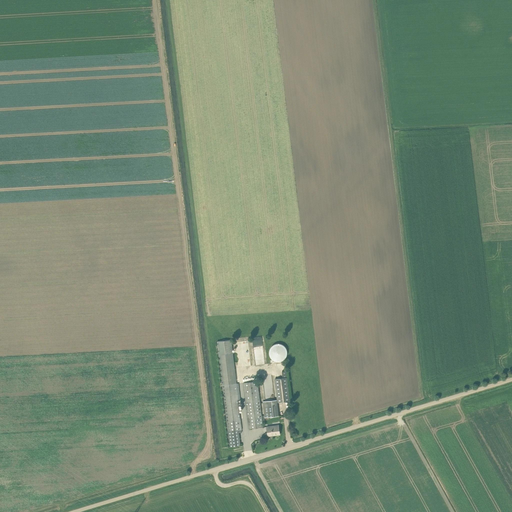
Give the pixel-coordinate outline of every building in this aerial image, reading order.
[(236,384),(231,340),(217,342),(222,385),(236,384)] [(277,362),(278,362),(280,362),(281,361),(283,361),(284,360),(285,359),(286,357),(287,356),(287,354),(287,353),(287,351),(287,350),(286,348),(285,347),(284,346),(283,345),(281,344),(280,344),(278,344),(277,344),(275,344),(274,345),(272,346),(271,347),(270,348),(270,350),(269,351),(269,353),(269,354),(270,356),(270,357),(271,359),(272,360),(274,361),(275,361),(277,362)] [(274,379),(277,403),(290,401),(287,377),(287,378),(286,371),(282,371),(283,378),(274,379)] [(243,383),(248,424),(249,429),(263,427),(262,423),(265,423),(264,416),(262,416),(257,381),(243,383)] [(238,383),(236,384),(222,385),(229,442),(229,447),(240,446),(239,433),(242,433),(242,432),(238,400),(240,400),(238,383)] [(263,402),(265,418),(279,416),(277,400),(263,402)] [(280,433),(279,428),(279,425),(267,427),(268,436),(273,435),(273,434),(280,433)]
